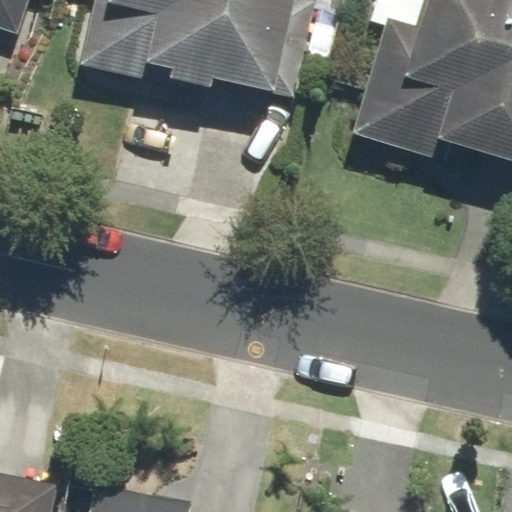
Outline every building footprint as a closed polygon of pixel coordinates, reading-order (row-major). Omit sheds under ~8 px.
[(0,0),(0,30),(18,37),(30,0),(0,0)] [(95,0),(82,60),(293,105),(315,0),(95,0)] [(511,0),(426,0),(421,20),(390,11),(357,128),(511,171),(511,0)] [(0,511),(51,511),(57,481),(0,470),(0,511)] [(189,511),(194,492),(101,474),(93,511),(189,511)]
